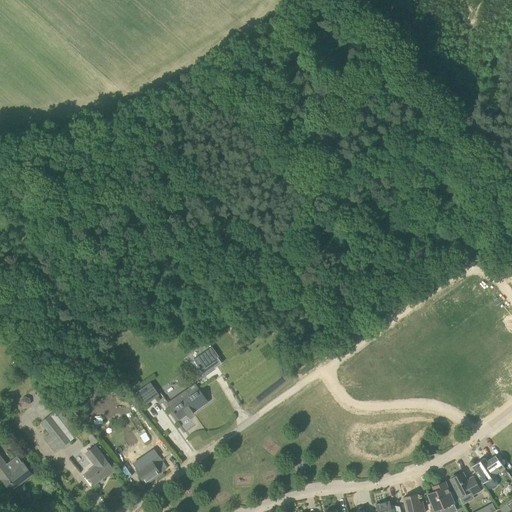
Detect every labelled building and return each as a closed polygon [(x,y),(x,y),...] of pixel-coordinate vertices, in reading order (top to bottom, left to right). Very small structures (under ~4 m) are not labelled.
[(444,303),(436,309),(451,329),(459,324),(456,320),(465,313),(452,294),(442,301),(444,303)] [(497,333),(482,343),(488,352),(503,342),(497,333)] [(503,342),(488,352),(495,361),(509,350),(503,342)] [(511,354),(509,350),(495,361),(501,370),(511,361),(511,354)] [(204,352),(194,359),(205,375),(215,368),(215,367),(222,362),(218,357),(215,354),(209,359),(204,352)] [(365,356),(341,374),(350,388),(366,376),(369,380),(378,374),(365,356)] [(511,361),(501,370),(507,378),(511,375),(511,361)] [(408,385),(408,396),(412,396),(412,397),(425,397),(426,363),(421,364),(421,377),(413,376),(412,385),(408,385)] [(426,363),(425,397),(437,398),(438,398),(438,396),(442,396),(442,387),(438,387),(438,378),(430,377),(431,364),(426,363)] [(45,380),(36,387),(43,396),(52,389),(45,380)] [(478,394),(464,405),(474,419),(493,405),(487,396),(493,391),(485,380),(474,388),(478,394)] [(151,382),(137,392),(146,405),(160,395),(151,382)] [(208,402),(195,383),(168,403),(180,420),(192,411),(193,412),(208,402)] [(20,405),(25,407),(30,404),(30,399),(24,396),(20,400),(20,405)] [(56,452),(66,444),(79,434),(59,408),(41,422),(51,435),(45,439),(56,452)] [(95,446),(93,447),(86,453),(95,465),(86,473),(95,484),(106,475),(108,473),(109,475),(115,471),(95,446)] [(0,456),(0,475),(1,477),(11,490),(12,490),(32,474),(23,463),(17,456),(5,464),(0,456)] [(168,468),(160,456),(143,468),(139,461),(133,465),(145,483),(168,468)] [(483,483),(484,482),(487,486),(490,488),(493,488),(496,486),(497,483),(496,480),(494,476),(496,475),(496,474),(505,468),(497,458),(495,459),(488,463),(485,457),(471,466),(483,483)] [(469,481),(464,472),(457,476),(451,479),(451,478),(449,479),(459,497),(471,490),(474,495),(482,491),(475,478),(469,481)] [(454,503),(445,481),(436,485),(438,490),(428,494),(435,511),(454,503)] [(424,511),(423,506),(420,506),(417,494),(404,497),(407,511),(424,511)] [(394,511),(394,508),(391,509),(390,501),(376,504),(377,511),(394,511)] [(492,503),(487,506),(490,511),(496,509),(492,503)] [(502,511),(508,511),(511,509),(507,503),(500,509),(502,511)]
